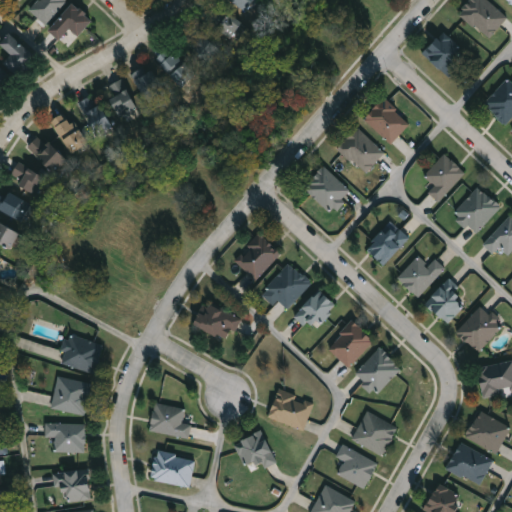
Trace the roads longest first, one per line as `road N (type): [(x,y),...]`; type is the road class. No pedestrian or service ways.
road 1 (residential): [(131,511),(125,413),(187,283),(430,0)]
road 2 (residential): [(382,511),(439,407),(440,386),(431,364),(268,194)]
road 3 (residential): [(0,140),(38,96),(143,35),(182,0)]
road 4 (residential): [(511,178),(386,59)]
